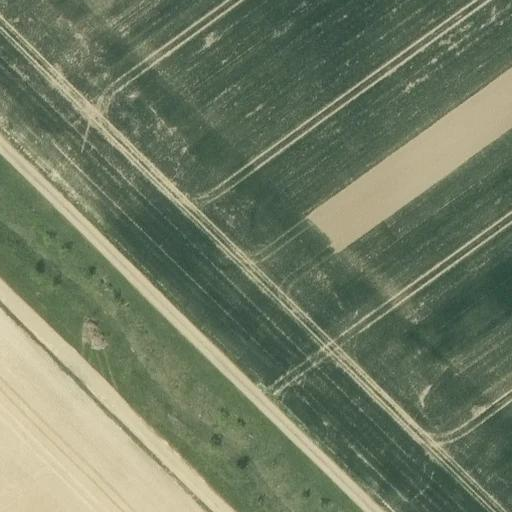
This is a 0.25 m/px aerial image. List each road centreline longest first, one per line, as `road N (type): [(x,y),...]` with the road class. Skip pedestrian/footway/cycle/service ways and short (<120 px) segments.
road 1 (track): [(0,150),(366,511)]
road 2 (track): [(0,294),(222,511)]
